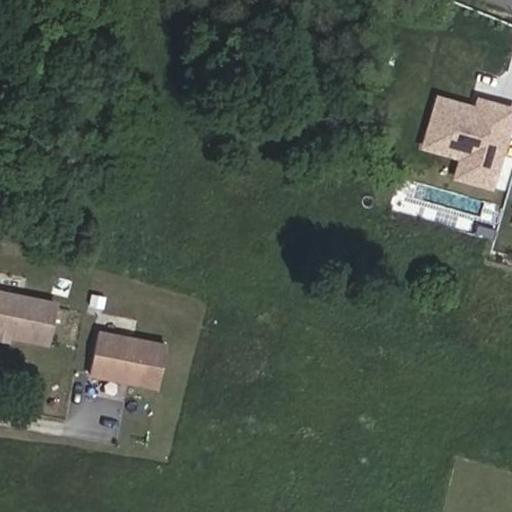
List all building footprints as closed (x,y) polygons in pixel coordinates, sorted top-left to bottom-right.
[(490,188),(511,111),(511,110),(489,104),(485,116),(475,113),(476,110),(474,109),(436,98),(422,147),(460,158),(472,161),(466,181),(490,188)] [(485,116),(489,104),(476,100),(474,109),(476,110),(475,113),(485,116)] [(466,181),(472,161),(460,158),(454,178),(466,181)] [(0,334),(46,343),(54,304),(0,293),(0,334)] [(157,388),(165,347),(97,333),(88,375),(157,388)]
